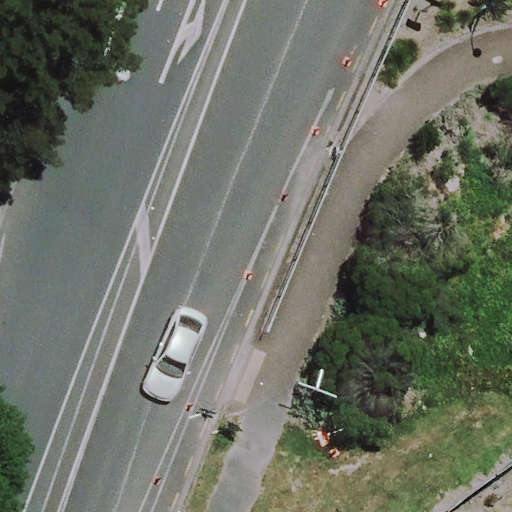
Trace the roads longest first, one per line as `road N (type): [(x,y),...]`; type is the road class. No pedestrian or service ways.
road 1 (secondary): [(124,279),(34,511)]
road 2 (secondary): [(205,77),(124,279)]
road 3 (residential): [(124,279),(0,205)]
